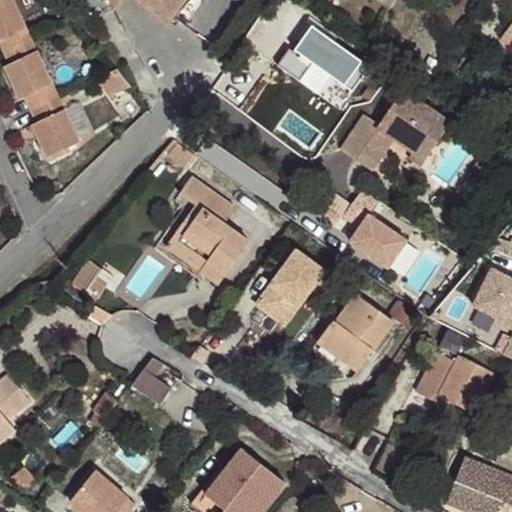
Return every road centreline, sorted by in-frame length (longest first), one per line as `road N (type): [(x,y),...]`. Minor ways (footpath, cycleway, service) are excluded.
road 1 (residential): [(136,329),(426,511)]
road 2 (residential): [(191,24),(154,127),(47,238)]
